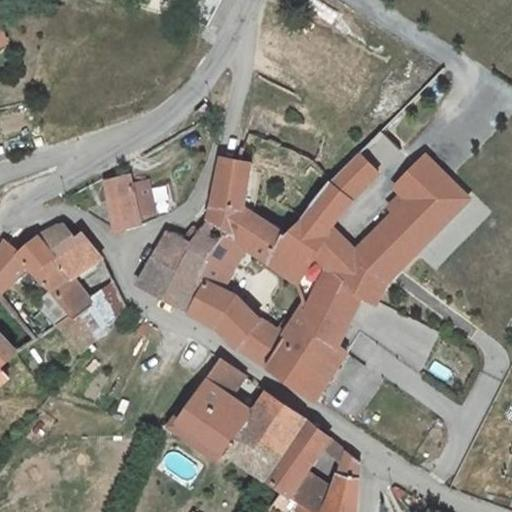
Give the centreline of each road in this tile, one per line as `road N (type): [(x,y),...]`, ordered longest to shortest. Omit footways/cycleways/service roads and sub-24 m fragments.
road 1 (unclassified): [(110,252),(119,285),(190,336),(303,415),(473,511)]
road 2 (residential): [(236,40),(243,76),(180,201),(110,252)]
road 3 (tertiary): [(236,40),(172,115),(107,154)]
road 4 (tertiary): [(107,154),(0,225)]
road 5 (unclassified): [(0,225),(52,214),(74,221),(110,252)]
